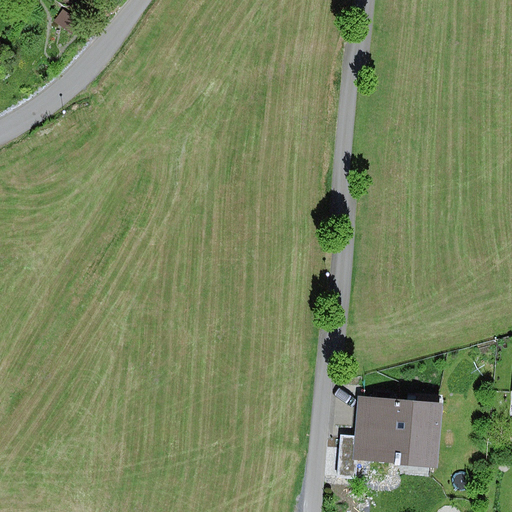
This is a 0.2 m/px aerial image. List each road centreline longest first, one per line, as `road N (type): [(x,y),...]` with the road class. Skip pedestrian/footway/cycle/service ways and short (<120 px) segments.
road 1 (residential): [(311,511),(323,371),(342,274),(342,168),(363,0)]
road 2 (residential): [(142,0),(96,59),(0,132)]
